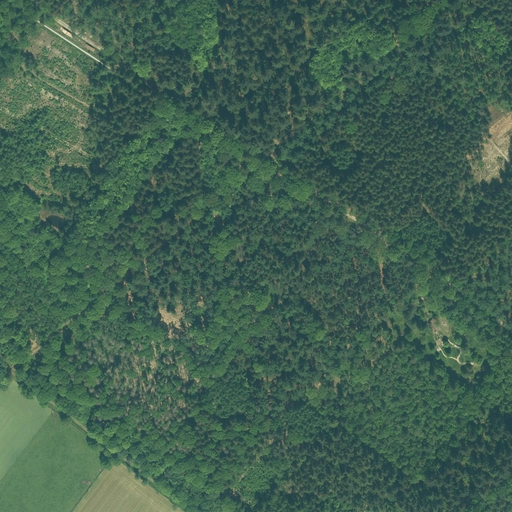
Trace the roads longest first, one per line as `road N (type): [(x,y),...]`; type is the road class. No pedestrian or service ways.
road 1 (track): [(403,511),(296,434),(232,320),(189,300),(106,288),(69,243),(0,197)]
road 2 (track): [(426,266),(403,305),(378,302),(388,223),(490,141),(511,111)]
road 3 (track): [(265,159),(426,266),(511,335)]
road 4 (track): [(265,159),(77,314)]
road 5 (track): [(11,371),(195,511)]
road 6 (track): [(398,38),(265,159)]
road 7 (track): [(35,0),(166,91)]
road 8 (track): [(166,91),(265,159)]
